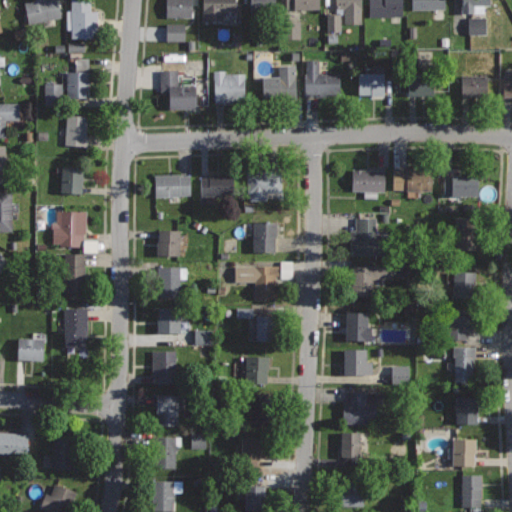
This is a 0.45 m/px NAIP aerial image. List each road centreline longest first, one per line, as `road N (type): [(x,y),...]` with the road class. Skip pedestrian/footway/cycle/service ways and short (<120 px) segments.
road 1 (residential): [(133,0),(108,511)]
road 2 (residential): [(511,136),(124,142)]
road 3 (residential): [(314,136),(303,511)]
